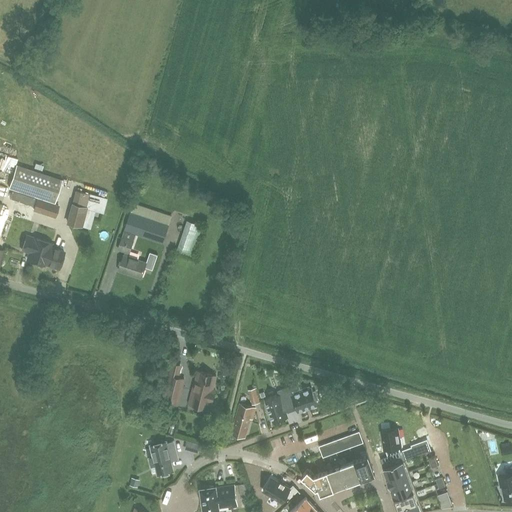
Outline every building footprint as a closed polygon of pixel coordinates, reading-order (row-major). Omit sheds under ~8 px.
[(55,202),(62,179),(16,165),(9,187),(55,202)] [(75,189),(66,221),(83,226),(92,194),(75,189)] [(60,204),(37,197),(33,209),(56,217),(60,204)] [(163,241),(169,224),(131,211),(123,236),(134,239),(136,232),(163,241)] [(177,251),(191,256),(202,224),(188,219),(177,251)] [(26,235),(22,246),(30,249),(27,259),(44,265),(44,263),(58,267),(64,251),(50,247),(51,243),(34,237),(34,238),(26,235)] [(142,276),(147,261),(128,255),(134,239),(123,236),(118,247),(125,250),(119,269),(142,276)] [(177,407),(184,378),(177,377),(180,366),(173,365),(163,403),(177,407)] [(195,384),(194,384),(189,403),(208,408),(210,402),(212,403),(215,389),(212,389),(216,375),(198,371),(195,384)] [(292,394),(290,386),(284,389),(291,410),(297,408),(297,411),(317,404),(316,400),(318,399),(315,391),(313,392),(312,388),(310,388),(309,386),(301,389),(301,391),(292,394)] [(261,402),(257,387),(248,390),(252,404),(261,402)] [(291,410),(284,389),(277,391),(279,394),(266,399),(269,409),(267,410),(270,420),(273,419),(274,422),(287,417),(286,412),(291,410)] [(240,403),(232,432),(244,436),(250,417),(252,418),(255,408),(240,403)] [(143,410),(140,421),(168,427),(171,416),(143,410)] [(388,455),(380,458),(383,468),(405,460),(402,450),(399,451),(398,447),(400,447),(400,446),(403,446),(401,437),(399,437),(397,427),(381,430),(385,449),(386,449),(388,455)] [(359,431),(353,433),(357,444),(364,442),(359,431)] [(343,449),(339,438),(332,441),(336,452),(343,449)] [(189,450),(198,453),(199,449),(201,444),(191,441),(187,440),(185,447),(184,449),(189,450)] [(158,474),(161,473),(162,474),(163,474),(163,475),(165,475),(166,475),(167,474),(168,474),(169,473),(169,472),(170,472),(170,471),(170,470),(173,470),(169,454),(176,452),(173,441),(167,443),(166,442),(156,444),(159,456),(149,458),(151,466),(156,465),(158,474)] [(330,454),(326,443),(319,445),(323,457),(330,454)] [(419,444),(413,446),(416,456),(422,454),(419,444)] [(375,474),(366,450),(360,452),(362,457),(354,460),(361,479),(375,474)] [(339,460),(340,465),(347,484),(361,479),(354,460),(346,462),(345,458),(339,460)] [(383,468),(387,478),(409,471),(405,460),(383,468)] [(325,465),(327,469),(334,488),(347,484),(340,465),(333,467),(331,462),(325,465)] [(509,473),(499,475),(501,486),(502,485),(505,499),(511,497),(511,499),(511,467),(508,469),(509,473)] [(321,493),(334,488),(327,469),(314,474),(308,468),(302,475),(316,488),(318,487),(321,493)] [(387,478),(390,489),(391,489),(413,481),(409,471),(387,478)] [(293,485),(289,488),(271,477),(263,490),(282,502),(286,495),(289,498),(298,490),(293,485)] [(132,478),(130,485),(138,487),(140,480),(132,478)] [(413,481),(391,489),(394,499),(416,491),(413,481)] [(200,488),(201,496),(202,503),(204,510),(203,510),(204,511),(205,511),(219,509),(220,509),(220,508),(219,508),(219,502),(227,501),(228,506),(237,504),(234,485),(216,487),(216,486),(216,485),(215,485),(201,487),(200,487),(200,488)] [(416,491),(394,499),(398,509),(420,501),(416,491)] [(290,511),(291,511),(305,511),(313,505),(305,497),(290,511)] [(420,501),(398,509),(399,511),(422,511),(424,511),(420,501)]
